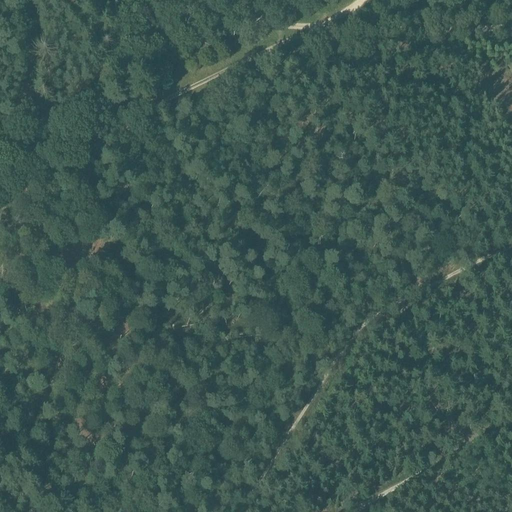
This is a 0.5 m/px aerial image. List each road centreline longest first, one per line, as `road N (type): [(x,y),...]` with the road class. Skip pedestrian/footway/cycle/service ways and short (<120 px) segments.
road 1 (track): [(234,511),(355,331),(511,248)]
road 2 (track): [(7,177),(302,29)]
road 3 (track): [(302,29),(511,26)]
road 4 (track): [(511,428),(357,511)]
road 5 (track): [(153,0),(302,29)]
